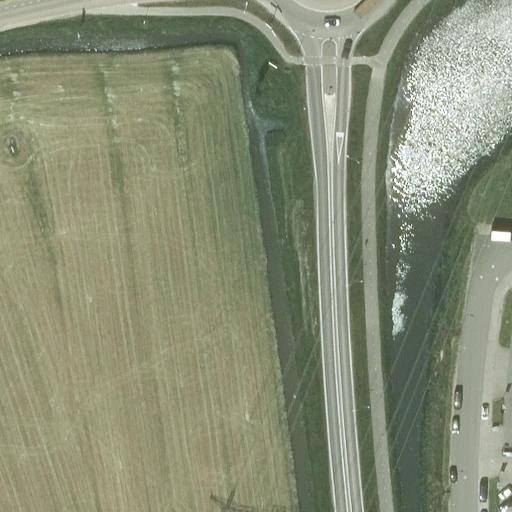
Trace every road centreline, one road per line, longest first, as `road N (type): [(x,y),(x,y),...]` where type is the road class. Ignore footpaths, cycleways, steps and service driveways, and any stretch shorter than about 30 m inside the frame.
road 1 (unclassified): [(511,251),(493,259),(483,278),(463,511)]
road 2 (tertiary): [(330,253),(348,511)]
road 3 (tertiary): [(330,253),(355,23)]
road 4 (tertiary): [(310,26),(330,253)]
